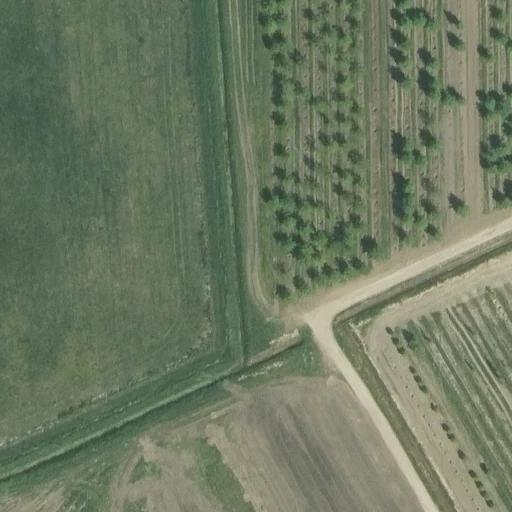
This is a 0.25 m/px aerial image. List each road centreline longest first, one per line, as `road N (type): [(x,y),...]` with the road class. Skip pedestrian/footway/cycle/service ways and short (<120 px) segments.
road 1 (track): [(511,225),(312,318),(425,511)]
road 2 (track): [(322,336),(0,488)]
